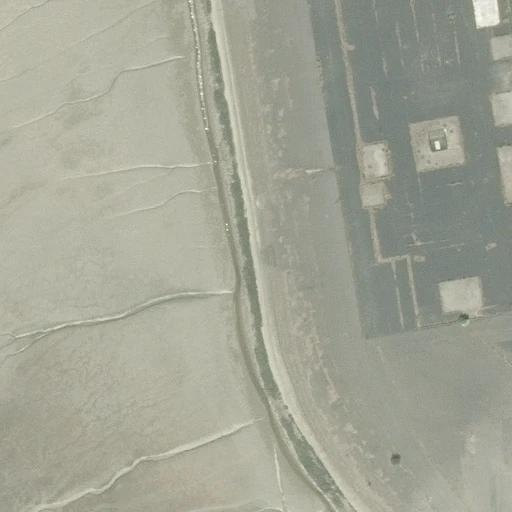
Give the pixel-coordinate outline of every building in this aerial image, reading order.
[(478,0),(485,50),(510,47),(503,0),(478,0)] [(511,57),(501,59),(503,79),(511,77),(511,57)] [(511,114),(500,115),(503,146),(511,144),(511,114)] [(370,206),(372,227),(393,224),(391,204),(370,206)] [(486,295),(429,303),(435,347),(492,339),(486,295)]
